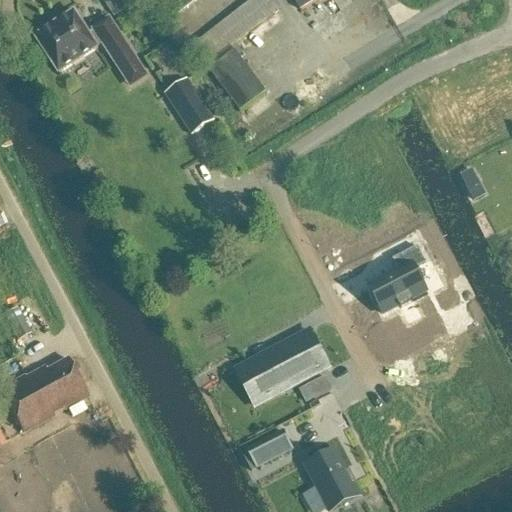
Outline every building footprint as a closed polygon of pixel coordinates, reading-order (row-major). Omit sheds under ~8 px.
[(101,0),(115,20),(122,15),(112,0),(101,0)] [(259,0),(199,45),(212,62),(284,9),(276,0),(259,0)] [(265,35),(287,20),(281,11),(259,27),(265,35)] [(75,15),(36,41),(60,76),(99,51),(98,50),(103,47),(124,79),(141,68),(111,22),(94,33),(95,34),(90,38),(75,15)] [(216,70),(257,122),(282,103),(241,51),(216,70)] [(188,83),(166,98),(192,139),(215,124),(188,83)] [(397,208),(377,219),(348,164),(312,182),(342,239),(367,226),(377,245),(408,229),(397,208)] [(465,187),(475,182),(470,172),(461,177),(465,187)] [(425,291),(413,268),(424,263),(416,247),(391,260),(397,272),(367,288),(381,314),(397,305),(399,308),(411,302),(410,299),(425,291)] [(31,337),(17,312),(4,319),(18,344),(31,337)] [(311,335),(237,375),(251,368),(266,395),(294,380),(298,388),(330,371),(311,335)] [(47,374),(45,370),(26,381),(25,380),(0,393),(0,396),(23,437),(87,400),(67,363),(47,374)] [(454,382),(471,415),(473,414),(483,433),(498,426),(500,429),(511,422),(511,411),(487,364),(454,382)] [(326,381),(301,394),(307,406),(332,393),(326,381)] [(414,405),(364,431),(382,465),(432,439),(414,405)] [(258,472),(293,453),(284,435),(248,454),(258,472)] [(436,447),(441,458),(452,452),(446,442),(436,447)] [(342,448),(311,464),(335,510),(366,494),(342,448)] [(452,479),(457,489),(468,484),(462,473),(452,479)]
